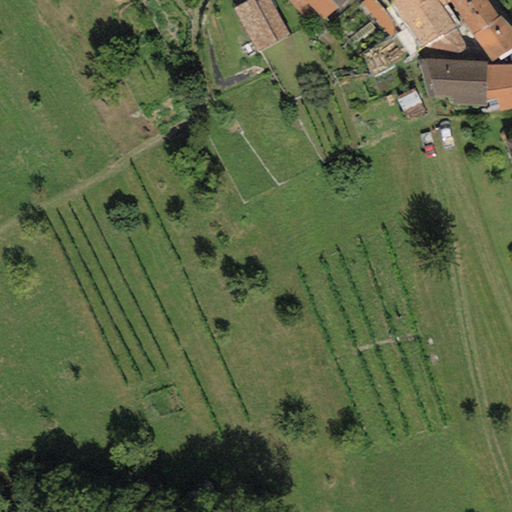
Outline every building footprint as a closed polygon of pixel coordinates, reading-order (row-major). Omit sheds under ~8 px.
[(254,0),(249,0),(233,9),(257,53),(290,35),(271,0),(257,0),(255,1),(254,0)] [(287,0),(303,16),(311,8),(324,21),(337,8),(329,0),(287,0)] [(399,31),(371,0),(365,0),(361,4),(391,38),(399,31)] [(391,0),(392,0),(389,1),(421,48),(456,28),(443,7),(450,2),(448,0),(391,0)] [(511,30),(499,16),(486,0),(448,0),(450,2),(472,35),(491,62),(511,49),(511,30)] [(470,56),(456,28),(421,48),(423,54),(470,56)] [(486,62),(419,59),(428,97),(452,96),(451,105),(485,106),(485,101),(486,66),(486,62)] [(511,65),(486,66),(485,101),(495,100),(498,113),(511,109),(511,65)] [(413,90),(396,98),(406,121),(424,112),(413,90)]
